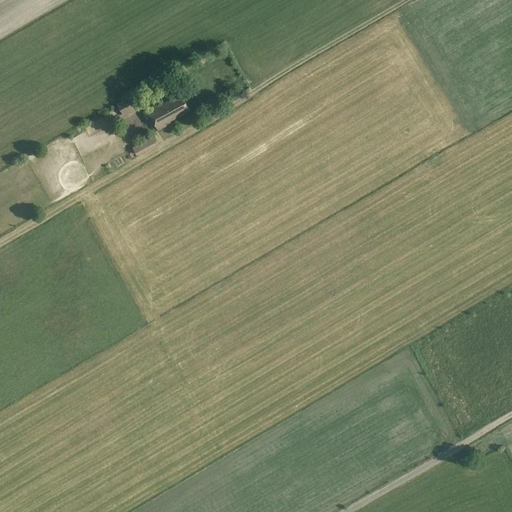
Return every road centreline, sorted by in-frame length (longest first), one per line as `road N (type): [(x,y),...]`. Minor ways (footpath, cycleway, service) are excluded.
road 1 (unclassified): [(343,511),(511,414)]
road 2 (track): [(0,238),(160,142)]
